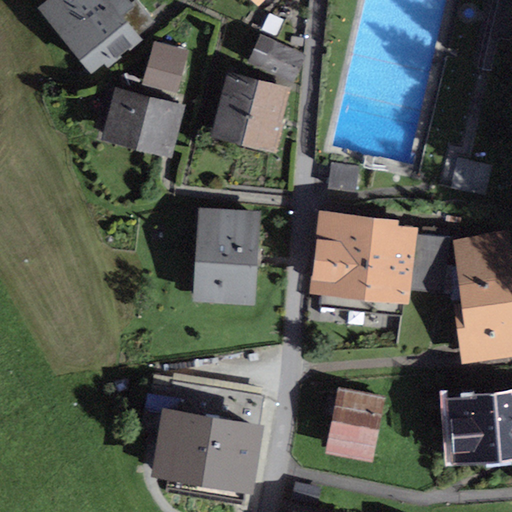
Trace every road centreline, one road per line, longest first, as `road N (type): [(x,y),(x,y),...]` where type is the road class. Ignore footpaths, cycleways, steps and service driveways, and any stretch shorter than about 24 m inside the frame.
road 1 (residential): [(271,511),(329,0)]
road 2 (track): [(511,492),(422,497),(277,471)]
